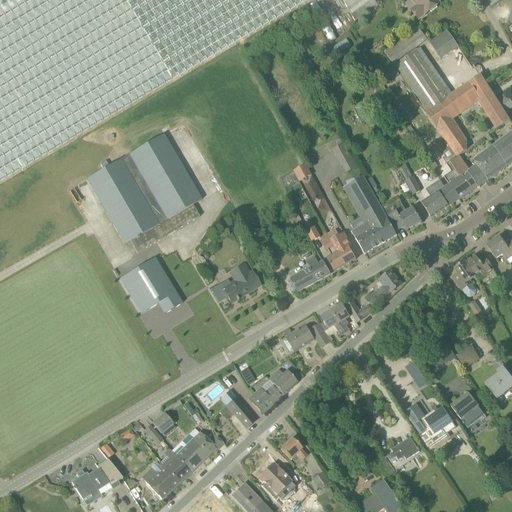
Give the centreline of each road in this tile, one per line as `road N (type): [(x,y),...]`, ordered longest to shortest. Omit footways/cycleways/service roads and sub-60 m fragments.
road 1 (tertiary): [(0,494),(429,240)]
road 2 (unclassified): [(173,511),(430,271),(429,240)]
